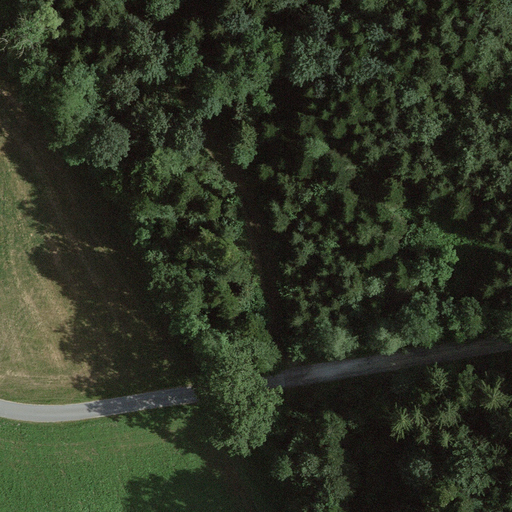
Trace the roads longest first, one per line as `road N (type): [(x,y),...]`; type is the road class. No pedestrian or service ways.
road 1 (track): [(129,0),(178,73),(250,213),(298,380)]
road 2 (track): [(511,345),(236,389)]
road 3 (unclassified): [(236,389),(83,416),(0,411)]
